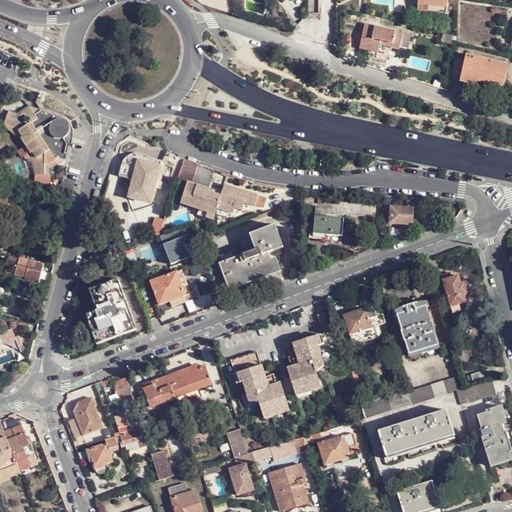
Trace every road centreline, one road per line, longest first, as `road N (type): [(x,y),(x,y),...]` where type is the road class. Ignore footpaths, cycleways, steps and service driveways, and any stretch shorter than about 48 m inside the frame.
road 1 (residential): [(487,221),(39,387)]
road 2 (residential): [(487,221),(472,192),(253,171),(178,141)]
road 3 (residential): [(95,161),(39,387)]
road 4 (primary): [(153,105),(306,138),(376,144)]
road 5 (primary): [(376,144),(275,105),(192,55)]
road 6 (residential): [(318,58),(511,115)]
road 7 (residential): [(186,24),(227,22),(318,58)]
road 8 (primary): [(376,144),(511,171)]
road 9 (residential): [(85,511),(39,387)]
